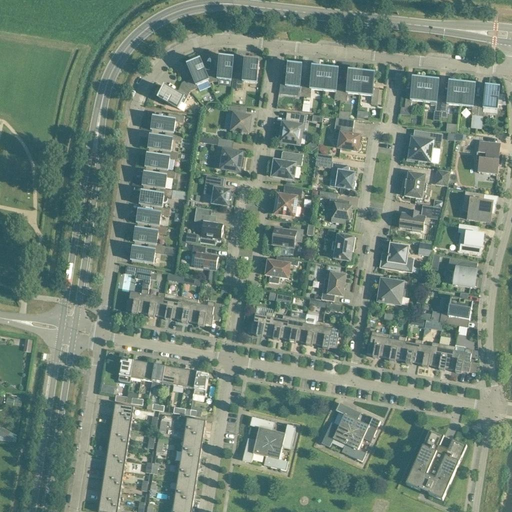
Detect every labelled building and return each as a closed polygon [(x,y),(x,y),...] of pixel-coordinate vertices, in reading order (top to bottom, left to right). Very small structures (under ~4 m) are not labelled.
[(212,71),(206,74),(205,74),(209,82),(208,82),(209,84),(213,83),(219,83),(219,80),(231,82),(234,60),(221,59),(219,72),(212,71)] [(193,79),(182,84),(191,92),(198,89),(200,92),(211,87),(209,84),(208,82),(209,82),(205,74),(206,74),(200,61),(188,66),(193,79)] [(259,62),(246,61),(244,74),(238,74),(236,90),(243,91),(244,83),(256,84),(259,62)] [(298,97),(304,98),(306,81),(301,81),(302,67),(289,66),(287,88),(299,89),(298,97)] [(323,92),(326,70),(313,69),(312,82),(306,81),(304,98),(311,98),(311,91),(323,92)] [(338,71),(326,70),(323,92),(335,93),(334,101),(341,102),(343,85),(337,85),(338,71)] [(360,96),(362,74),(350,73),(348,86),(343,85),(341,102),(347,103),(348,95),(360,96)] [(375,76),(362,74),(360,96),(372,97),(371,105),(377,106),(379,90),(373,89),(375,76)] [(424,103),(426,81),(414,80),(412,93),(406,93),(405,109),(411,110),(412,102),(424,103)] [(441,113),(443,97),(437,96),(439,83),(426,81),(424,103),(431,104),(431,106),(436,107),(435,112),(441,113)] [(186,100),(191,92),(182,84),(177,94),(165,88),(159,100),(178,110),(184,99),(186,100)] [(460,107),(463,85),(450,84),(449,97),(443,97),(441,113),(447,114),(448,106),(460,107)] [(478,117),(479,101),(474,100),(475,87),(463,85),(460,107),(469,108),(469,111),(472,111),(471,117),(478,117)] [(505,96),(499,95),(500,90),(487,88),(485,102),(479,101),(478,117),(484,118),(485,110),(497,111),(498,106),(506,107),(505,96)] [(243,117),(244,110),(230,107),(229,115),(234,116),(232,132),(233,132),(233,134),(243,136),(243,134),(249,135),(251,118),(243,117)] [(152,132),(165,134),(165,133),(174,135),(174,134),(176,123),(183,124),(185,117),(168,114),(167,121),(154,119),(152,132)] [(300,146),(302,133),(303,134),(304,134),(307,116),(292,114),(291,115),(292,115),(291,126),(284,125),(281,144),(300,146)] [(354,121),(336,119),(334,134),(335,134),(335,138),(337,141),(340,142),(339,150),(358,152),(358,151),(359,151),(361,150),(361,146),(360,145),(359,145),(360,138),(349,136),(350,129),(353,129),(354,121)] [(182,136),(174,134),(174,135),(165,133),(165,134),(164,139),(151,137),(149,150),(162,152),(171,153),(173,141),(181,143),(182,136)] [(430,164),(433,146),(441,147),(442,136),(421,133),(419,141),(412,140),(411,148),(412,148),(410,149),(409,151),(407,162),(416,164),(416,162),(430,164)] [(499,163),(502,163),(503,156),(499,156),(500,146),(480,143),(479,153),(478,153),(477,161),(480,161),(479,174),(498,176),(499,163)] [(179,154),(171,153),(162,152),(162,158),(148,156),(146,169),(160,171),(168,172),(170,160),(178,161),(179,154)] [(224,152),(221,170),(240,173),(241,169),(243,170),(245,159),(242,159),(243,155),(224,152)] [(298,167),(302,168),(303,156),(283,153),(282,160),(284,161),(283,164),(275,162),(274,166),(273,166),(272,167),(271,169),(271,171),(271,172),(272,174),(273,174),(273,178),(293,181),(296,166),(298,166),(298,167)] [(331,169),(333,157),(317,155),(316,167),(331,169)] [(341,189),(340,195),(344,196),(345,190),(353,191),(353,189),(355,188),(355,184),(354,182),(355,175),(348,174),(349,167),(334,165),(331,180),(338,181),(337,188),(341,189)] [(176,173),(168,172),(160,171),(159,177),(145,175),(143,188),(157,190),(157,189),(165,191),(165,190),(167,179),(175,180),(176,173)] [(436,186),(447,187),(450,174),(438,172),(436,186)] [(407,183),(407,184),(407,189),(406,189),(407,190),(406,198),(422,200),(423,193),(426,193),(427,185),(424,185),(425,177),(409,175),(408,183),(407,183)] [(223,191),(224,180),(207,177),(204,195),(214,197),(212,205),(228,208),(229,201),(231,200),(232,195),(230,194),(231,192),(223,191)] [(167,202),(168,198),(172,198),(173,191),(165,190),(165,191),(157,189),(157,190),(156,195),(142,193),(140,206),(154,208),(162,209),(163,203),(165,203),(167,202)] [(286,190),(284,198),(279,197),(277,204),(275,204),(274,214),(276,214),(276,215),(294,218),(297,200),(300,201),(301,192),(286,190)] [(495,209),(495,205),(483,204),(485,196),(466,193),(463,211),(470,214),(469,221),(490,224),(491,214),(493,215),(494,209),(495,209)] [(336,207),(337,201),(330,199),(328,211),(335,212),(334,219),(350,221),(350,219),(352,219),(352,215),(351,214),(352,209),(336,207)] [(419,213),(415,213),(410,213),(409,215),(402,214),(401,219),(401,220),(400,220),(399,221),(399,222),(399,223),(399,224),(399,225),(400,226),(400,229),(413,231),(413,232),(421,234),(421,232),(423,233),(425,218),(440,221),(442,209),(423,206),(422,217),(418,217),(419,213)] [(170,210),(162,209),(154,208),(153,214),(140,212),(138,225),(151,227),(159,228),(159,227),(161,216),(169,217),(170,210)] [(223,230),(224,226),(210,224),(211,217),(196,215),(195,222),(204,223),(201,244),(216,246),(217,239),(221,240),(222,236),(224,233),(223,230)] [(461,234),(458,253),(480,257),(481,249),(482,249),(482,248),(481,248),(482,245),(483,245),(484,237),(478,236),(479,229),(459,226),(458,234),(461,234)] [(167,229),(159,227),(159,228),(151,227),(150,232),(137,230),(135,243),(148,246),(148,245),(156,246),(157,246),(158,234),(166,236),(167,229)] [(273,246),(294,249),(295,243),(302,244),(303,232),(290,229),(290,232),(275,230),(274,237),(272,236),(271,244),(273,244),(273,246)] [(353,249),(354,250),(356,240),(338,237),(337,244),(333,243),(332,251),(336,252),(335,260),(350,263),(352,254),(353,249)] [(419,256),(431,258),(433,245),(421,244),(419,256)] [(164,247),(157,246),(156,246),(148,245),(148,246),(147,251),(134,249),(132,262),(154,265),(156,253),(163,254),(164,247)] [(406,259),(408,249),(391,246),(390,256),(384,255),(382,268),(398,270),(399,272),(403,273),(404,271),(411,272),(412,260),(406,259)] [(194,268),(216,272),(217,270),(218,269),(219,265),(218,263),(219,258),(205,256),(206,249),(194,247),(193,254),(197,255),(194,268)] [(299,261),(283,258),(282,264),(268,262),(268,263),(266,264),(265,270),(267,271),(266,277),(270,277),(269,283),(279,285),(280,279),(288,280),(290,266),(298,267),(299,261)] [(471,272),(472,264),(450,260),(448,272),(456,273),(454,286),(474,289),(475,288),(477,288),(478,281),(476,281),(477,273),(471,272)] [(145,315),(149,292),(152,272),(137,269),(135,280),(144,281),(141,295),(131,294),(130,302),(128,302),(126,312),(133,313),(132,315),(138,316),(139,314),(145,315)] [(328,295),(323,294),(322,301),(334,303),(335,297),(343,298),(344,290),(345,289),(344,289),(344,286),(345,286),(345,285),(346,277),(331,275),(328,295)] [(379,303),(400,306),(402,298),(404,299),(405,291),(403,291),(404,284),(382,281),(379,303)] [(161,318),(165,295),(159,294),(158,298),(148,297),(149,292),(145,315),(149,316),(149,318),(155,319),(155,317),(161,318)] [(178,321),(182,298),(172,296),(172,295),(168,294),(167,296),(165,295),(161,318),(166,319),(165,321),(171,322),(172,320),(178,321)] [(194,324),(198,301),(182,298),(178,321),(182,322),(182,324),(188,325),(188,323),(194,324)] [(440,324),(461,328),(463,320),(469,321),(473,303),(451,299),(449,299),(447,299),(446,301),(445,302),(445,304),(446,306),(448,307),(450,307),(448,314),(442,313),(440,324)] [(199,301),(198,301),(194,324),(199,325),(198,327),(204,328),(205,326),(211,327),(212,321),(220,323),(223,306),(208,303),(207,308),(198,306),(199,301)] [(269,338),(273,315),(267,314),(266,318),(256,316),(254,325),(252,324),(250,334),(257,336),(257,338),(263,339),(263,337),(269,338)] [(285,341),(290,318),(283,317),(282,321),(273,319),(274,315),(273,315),(269,338),(274,339),(273,341),(279,342),(280,340),(285,341)] [(319,347),(323,324),(317,323),(318,318),(307,316),(306,321),(302,344),(307,345),(306,347),(312,348),(313,346),(319,347)] [(302,344),(306,321),(290,318),(285,341),(290,342),(290,344),(296,345),(296,343),(302,344)] [(410,319),(409,325),(425,328),(426,322),(410,319)] [(340,327),(323,324),(319,347),(323,348),(323,350),(329,351),(329,349),(337,350),(338,340),(337,340),(340,327)] [(385,359),(389,336),(372,333),(370,346),(369,346),(367,356),(373,357),(373,359),(379,360),(379,358),(385,359)] [(402,362),(406,339),(399,338),(399,342),(389,341),(390,336),(389,336),(385,359),(390,360),(389,362),(395,363),(396,361),(402,362)] [(418,365),(422,342),(416,341),(415,345),(405,344),(406,339),(402,362),(406,363),(406,365),(412,366),(412,364),(418,365)] [(435,368),(439,345),(432,344),(432,348),(422,347),(423,342),(422,342),(418,365),(423,366),(422,368),(428,369),(429,367),(435,368)] [(451,371),(456,346),(455,348),(439,345),(435,368),(439,369),(439,371),(445,372),(445,370),(451,371)] [(456,346),(451,371),(456,372),(455,374),(461,375),(462,373),(469,374),(471,364),(470,364),(471,358),(472,351),(465,350),(466,348),(456,347),(456,346)] [(479,360),(478,352),(472,351),(471,358),(479,360)] [(130,384),(131,379),(134,362),(123,360),(119,382),(130,384)] [(141,381),(145,364),(134,362),(131,379),(141,381)] [(152,383),(155,366),(145,364),(141,381),(152,383)] [(163,385),(166,368),(155,366),(152,383),(151,388),(162,390),(163,385)] [(173,387),(176,370),(166,368),(163,385),(173,387)] [(184,389),(187,372),(176,370),(173,387),(184,389)] [(195,391),(198,374),(187,372),(184,389),(195,391)] [(198,374),(195,391),(194,396),(205,398),(209,376),(198,374)] [(331,424),(331,425),(351,434),(361,414),(360,414),(360,415),(357,414),(357,412),(341,405),(337,413),(340,415),(340,414),(345,416),(339,428),(331,424)] [(115,406),(114,416),(133,419),(134,408),(115,406)] [(361,414),(351,434),(371,443),(372,443),(370,442),(372,439),(373,440),(381,423),(372,419),(371,423),(369,427),(357,422),(361,414)] [(131,430),(133,419),(114,416),(112,427),(131,430)] [(259,430),(256,442),(248,440),(269,445),(273,432),(275,424),(274,424),(274,425),(271,424),(271,423),(253,419),(251,428),(255,429),(259,430)] [(187,420),(186,430),(204,433),(206,423),(187,420)] [(275,424),(273,432),(269,445),(291,451),(291,450),(290,450),(290,447),(292,447),(296,429),(287,427),(286,431),(285,435),(273,432),(275,424)] [(334,440),(345,446),(342,454),(351,434),(331,425),(332,425),(331,428),(330,428),(322,444),(330,448),(332,445),(334,440)] [(129,441),(131,430),(112,427),(110,438),(129,441)] [(203,444),(204,433),(186,430),(184,441),(203,444)] [(443,502),(467,447),(454,442),(445,438),(431,431),(407,486),(421,492),(430,496),(443,502)] [(371,443),(351,434),(342,454),(343,453),(346,454),(345,455),(362,463),(366,455),(362,453),(358,451),(363,440),(371,443)] [(128,452),(129,441),(110,438),(109,449),(128,452)] [(264,467),(266,458),(269,445),(248,440),(249,441),(249,444),(247,444),(243,462),(252,464),(253,460),(254,455),(266,458),(264,467)] [(201,455),(203,444),(184,441),(182,452),(201,455)] [(291,451),(269,445),(266,458),(264,467),(265,467),(265,465),(268,466),(268,468),(286,472),(288,463),(284,462),(280,461),(283,449),(291,451)] [(126,463),(128,452),(109,449),(107,460),(126,463)] [(199,466),(201,455),(182,452),(181,463),(199,466)] [(124,473),(126,463),(107,460),(105,470),(124,473)] [(198,477),(199,466),(181,463),(179,474),(198,477)] [(123,484),(124,473),(105,470),(104,481),(123,484)] [(196,487),(198,477),(179,474),(177,485),(196,487)] [(121,495),(123,484),(104,481),(102,492),(121,495)] [(194,498),(196,487),(177,485),(176,495),(194,498)] [(119,506),(121,495),(102,492),(100,503),(119,506)] [(193,509),(194,498),(176,495),(174,506),(193,509)] [(118,511),(119,506),(100,503),(99,511),(118,511)]
